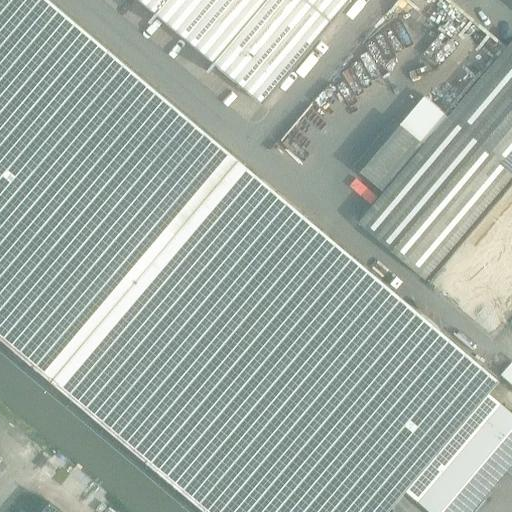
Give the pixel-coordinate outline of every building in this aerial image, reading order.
[(0,0),(0,337),(206,511),(309,511),(452,343),(45,0),(0,0)] [(139,0),(155,13),(147,22),(149,24),(156,16),(212,64),(205,71),(207,73),(214,65),(264,101),(350,0),(139,0)] [(381,195),(357,224),(424,281),(511,177),(511,41),(421,148),(393,123),(353,170),(381,195)] [(511,184),(462,243),(484,262),(511,229),(511,184)] [(469,338),(462,347),(491,372),(499,363),(469,338)] [(464,353),(328,511),(387,511),(405,492),(415,500),(496,400),(488,394),(498,382),(464,353)] [(511,361),(500,375),(511,386),(511,361)] [(511,413),(496,400),(415,500),(428,511),(473,511),(511,465),(511,413)] [(59,511),(49,503),(40,511),(59,511)]
